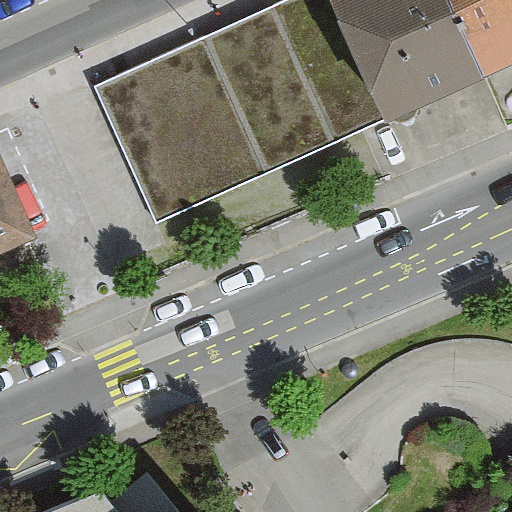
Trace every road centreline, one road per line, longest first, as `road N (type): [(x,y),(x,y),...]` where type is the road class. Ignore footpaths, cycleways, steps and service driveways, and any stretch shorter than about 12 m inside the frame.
road 1 (primary): [(0,428),(511,209)]
road 2 (primary): [(113,0),(0,50)]
